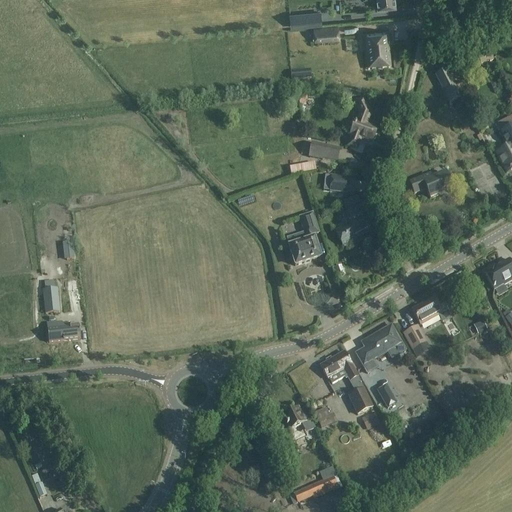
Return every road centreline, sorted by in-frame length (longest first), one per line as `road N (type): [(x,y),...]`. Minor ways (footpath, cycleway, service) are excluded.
road 1 (secondary): [(211,379),(304,346),(418,282)]
road 2 (residential): [(418,282),(382,220),(377,194),(407,104)]
road 3 (secondary): [(0,384),(112,371),(170,384)]
